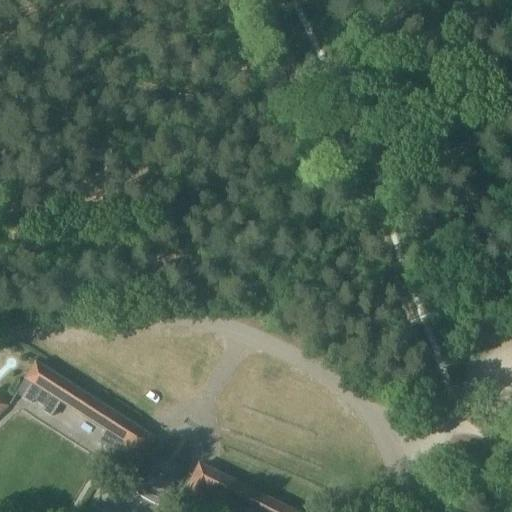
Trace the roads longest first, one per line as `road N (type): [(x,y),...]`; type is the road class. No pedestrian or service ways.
road 1 (unclassified): [(0,321),(43,309),(193,309),(305,356),(410,444)]
road 2 (unknown): [(55,0),(241,174),(303,213),(365,200)]
road 3 (track): [(451,420),(365,200)]
road 4 (track): [(264,0),(365,200)]
